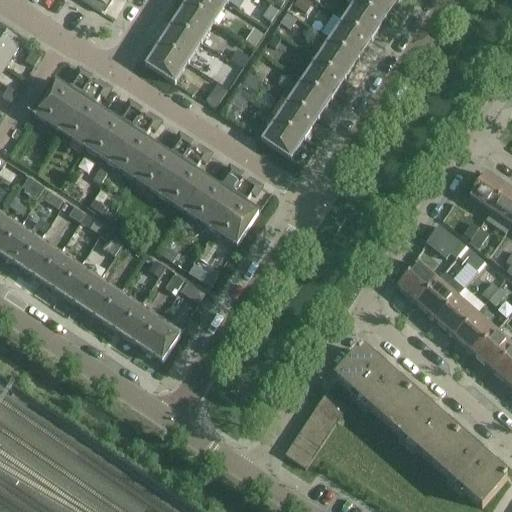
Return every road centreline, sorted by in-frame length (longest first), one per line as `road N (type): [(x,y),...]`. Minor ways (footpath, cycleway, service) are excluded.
road 1 (residential): [(169,422),(314,204)]
road 2 (residential): [(314,204),(451,0)]
road 3 (residential): [(314,204),(110,71)]
road 4 (residential): [(360,309),(474,137)]
road 5 (residential): [(511,445),(360,309)]
road 6 (residential): [(169,422),(0,312)]
road 7 (residential): [(247,474),(360,309)]
road 8 (residential): [(0,147),(67,44)]
